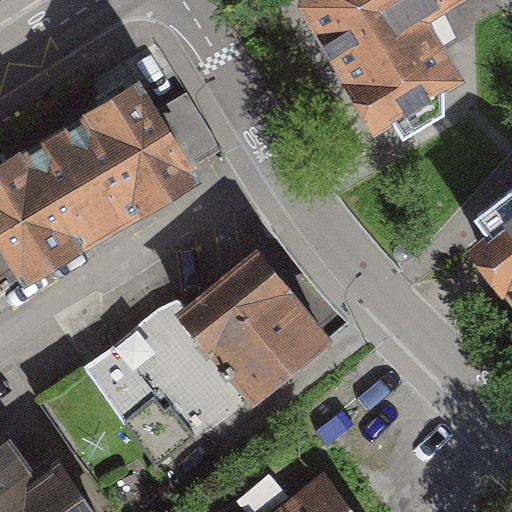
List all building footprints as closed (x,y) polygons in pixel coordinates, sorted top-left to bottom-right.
[(305,0),(380,126),(394,117),(403,132),(446,103),(436,90),(460,77),(424,18),(454,0),(305,0)] [(139,85),(0,170),(0,298),(6,309),(198,190),(139,85)] [(511,224),(486,242),(511,276),(511,224)] [(271,250),(188,311),(262,408),(344,347),(271,250)] [(20,441),(0,454),(0,511),(108,511),(71,456),(43,474),(20,441)] [(241,511),(355,511),(329,478),(296,505),(273,477),(237,506),(241,511)]
